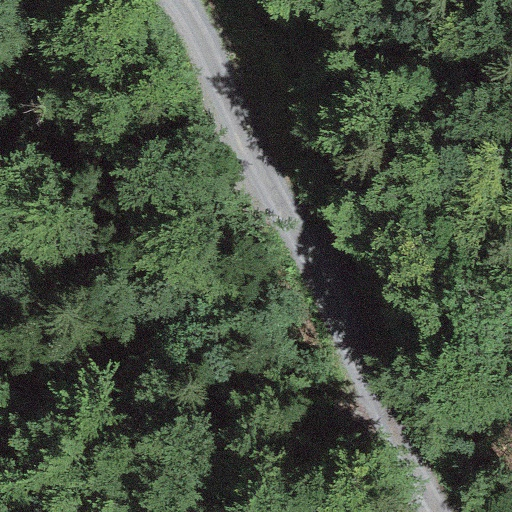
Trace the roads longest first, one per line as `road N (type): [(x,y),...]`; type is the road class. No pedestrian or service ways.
road 1 (track): [(184,0),(379,403),(441,511)]
road 2 (track): [(372,0),(391,50),(466,160),(479,262)]
